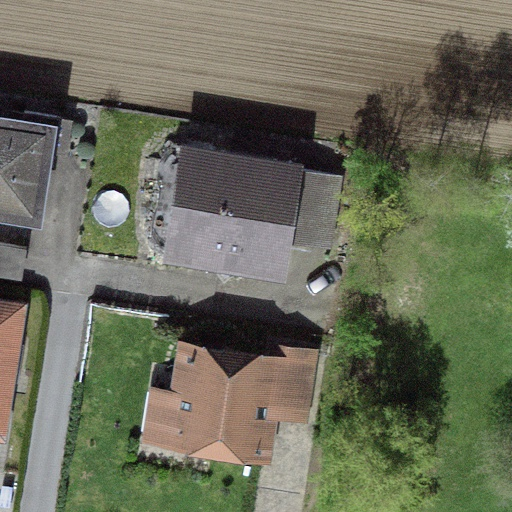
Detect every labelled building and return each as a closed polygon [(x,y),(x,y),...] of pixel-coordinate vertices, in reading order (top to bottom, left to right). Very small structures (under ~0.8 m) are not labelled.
[(0,210),(41,215),(57,115),(0,105),(0,210)] [(173,194),(163,256),(286,274),(291,239),(331,245),(342,169),(302,164),(303,154),(181,136),(179,150),(167,149),(161,192),(173,194)] [(344,213),(338,244),(354,247),(359,215),(344,213)] [(0,275),(21,279),(26,245),(0,240),(0,275)] [(0,436),(5,437),(27,298),(0,293),(0,436)] [(272,349),(178,334),(170,385),(150,382),(149,390),(136,388),(130,426),(142,428),(141,437),(271,458),(278,415),(307,420),(319,345),(274,338),(272,349)]
